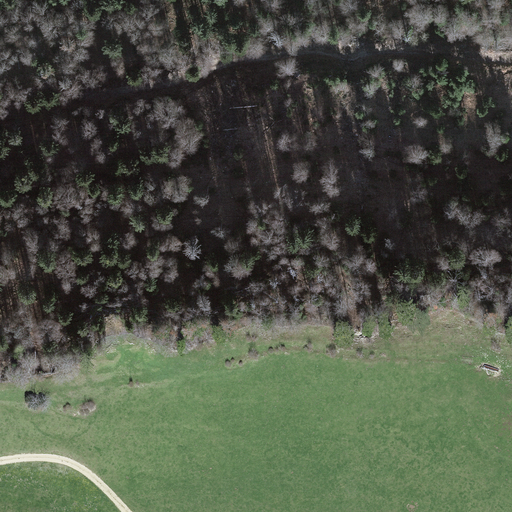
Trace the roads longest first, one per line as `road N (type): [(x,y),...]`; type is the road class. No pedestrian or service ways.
road 1 (track): [(0,114),(261,52),(334,47),(511,57)]
road 2 (track): [(0,461),(74,464),(126,511)]
